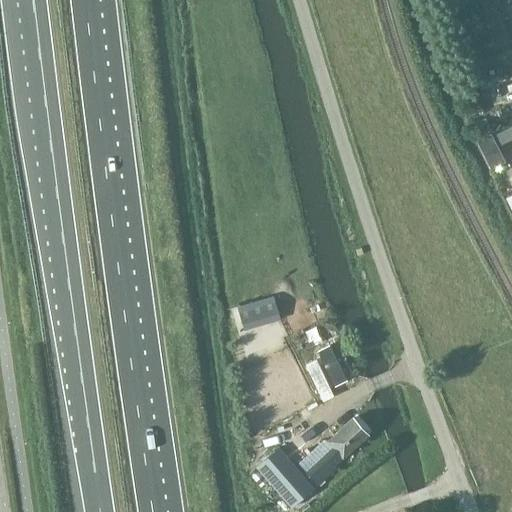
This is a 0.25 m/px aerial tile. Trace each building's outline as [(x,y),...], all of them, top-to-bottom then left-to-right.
[(511,125),(496,134),(501,144),(511,138),(511,125)] [(505,162),(490,134),(477,141),(491,169),(505,162)] [(274,298),(238,308),(243,326),(279,316),(274,298)] [(347,381),(329,344),(316,350),(319,356),(302,364),(320,402),(334,395),(331,388),(347,381)] [(352,419),(327,442),(334,449),(310,471),(302,462),(296,467),(315,487),(336,468),(335,466),(368,436),(352,419)] [(296,467),(278,447),(257,467),(293,507),(315,487),(296,467)]
